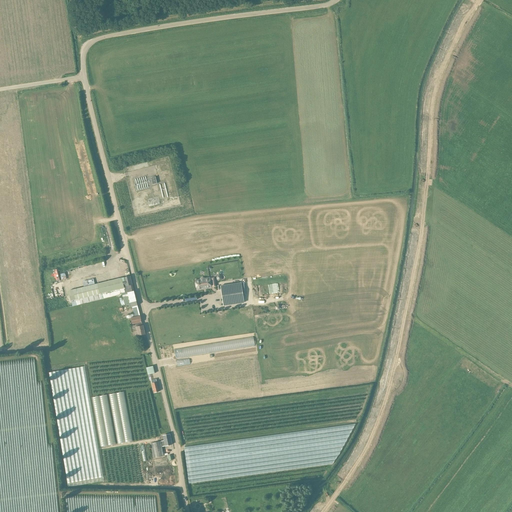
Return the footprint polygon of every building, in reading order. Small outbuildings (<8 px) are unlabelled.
[(101,228),(106,249),(114,248),(109,226),(101,228)] [(66,278),(64,272),(58,274),(57,268),(53,269),(56,281),(66,278)] [(130,276),(97,284),(69,291),(72,301),(100,294),(102,299),(121,294),(122,294),(134,291),(132,285),(130,276)] [(197,286),(197,289),(211,287),(210,278),(205,279),(204,278),(203,278),(202,278),(201,279),(200,280),(196,280),(196,283),(196,287),(197,286)] [(241,283),(231,284),(221,286),(224,305),(244,303),(241,283)] [(138,306),(134,291),(122,294),(123,297),(119,298),(121,306),(126,305),(127,308),(132,307),(134,314),(130,315),(126,316),(127,318),(131,318),(140,315),(137,306),(138,306)] [(140,315),(131,318),(132,324),(136,324),(137,327),(136,327),(137,331),(134,332),(135,336),(138,336),(145,334),(143,325),(142,322),(140,315)] [(256,335),(174,348),(176,359),(257,346),(256,335)] [(150,374),(155,373),(153,366),(148,367),(146,367),(146,369),(148,375),(150,374)] [(124,393),(109,395),(117,445),(133,443),(124,393)] [(107,395),(92,397),(101,448),(117,445),(107,395)] [(151,443),(154,458),(164,456),(161,447),(172,445),(170,434),(163,436),(164,440),(151,443)]
